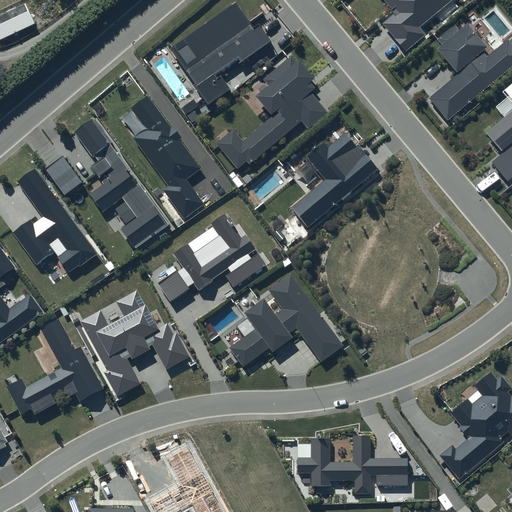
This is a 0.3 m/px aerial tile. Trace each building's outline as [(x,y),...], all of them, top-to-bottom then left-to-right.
[(383,0),(393,13),(382,21),(404,51),(424,36),(419,30),(459,0),(383,0)] [(270,43),(257,27),(252,31),(234,3),(167,48),(207,106),(229,89),(220,77),(270,43)] [(0,40),(33,25),(25,6),(0,17),(0,40)] [(487,54),(463,24),(434,48),(455,74),(427,97),(446,121),(511,67),(511,47),(505,39),(487,54)] [(232,130),(216,144),(239,172),(299,123),(305,129),(326,112),(307,88),(314,83),(292,56),(265,77),(270,83),(255,96),(271,116),(241,141),(232,130)] [(511,85),(506,90),(501,120),(483,133),(501,156),(494,161),(509,180),(511,177),(511,85)] [(166,115),(160,119),(142,94),(120,110),(135,131),(127,137),(185,219),(210,201),(193,177),(204,169),(166,115)] [(106,175),(108,178),(104,181),(106,184),(90,195),(102,213),(122,199),(136,218),(120,230),(135,251),(168,228),(94,121),(77,133),(94,157),(102,151),(106,157),(102,160),(110,172),(106,175)] [(326,148),(321,144),(305,160),(323,178),(291,209),(311,229),(375,165),(342,132),(326,148)] [(64,195),(80,184),(62,158),(46,170),(64,195)] [(169,275),(156,285),(170,302),(191,285),(197,293),(224,271),(237,288),(266,265),(225,213),(173,254),(179,262),(167,272),(169,275)] [(237,345),(233,344),(232,352),(243,367),(270,348),(273,352),(290,339),(288,335),(297,329),(320,362),(342,347),(290,274),(268,290),(280,307),(272,313),(262,299),(244,311),(246,313),(244,324),(241,324),(237,345)] [(192,361),(170,319),(156,326),(142,300),(139,302),(135,294),(121,301),(127,312),(107,322),(100,309),(77,321),(116,397),(141,384),(130,362),(149,352),(145,345),(151,342),(168,374),(192,361)] [(22,382),(13,385),(23,408),(28,406),(32,415),(57,405),(54,397),(65,392),(67,396),(74,393),(77,402),(100,392),(81,347),(73,350),(63,327),(59,328),(57,322),(41,328),(58,370),(23,385),(22,382)] [(491,373),(475,385),(481,394),(454,414),(470,437),(453,450),(450,446),(438,454),(457,480),(493,454),(490,451),(511,435),(511,392),(500,376),(496,379),(491,373)] [(309,458),(295,458),(296,476),(311,476),(311,487),(330,487),(330,483),(352,482),(352,493),(373,493),(373,486),(408,486),(408,458),(370,459),(370,436),(350,436),(351,463),(329,463),(329,440),(309,440),(309,458)]
